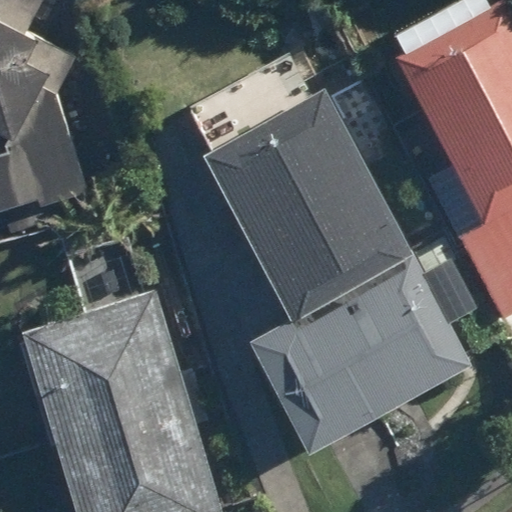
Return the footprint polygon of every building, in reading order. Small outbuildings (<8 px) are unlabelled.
[(0,0),(0,177),(10,207),(106,177),(74,73),(105,0),(0,0)] [(511,0),(479,0),(406,40),(496,207),(465,223),(511,310),(511,0)] [(334,91),(226,148),(312,311),(420,254),(334,91)] [(427,257),(268,349),(326,450),(485,358),(427,257)] [(233,511),(155,281),(26,325),(89,511),(233,511)]
